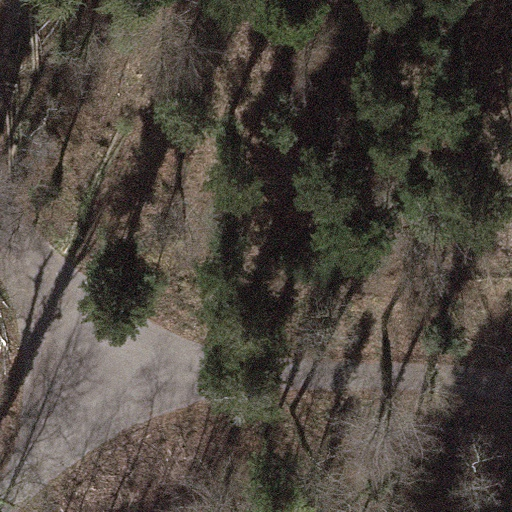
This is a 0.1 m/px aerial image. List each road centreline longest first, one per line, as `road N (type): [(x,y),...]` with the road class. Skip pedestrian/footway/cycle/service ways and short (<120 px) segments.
road 1 (track): [(111,329),(161,352),(246,371),(511,387)]
road 2 (track): [(0,499),(64,417),(111,329)]
road 3 (track): [(0,223),(111,329)]
